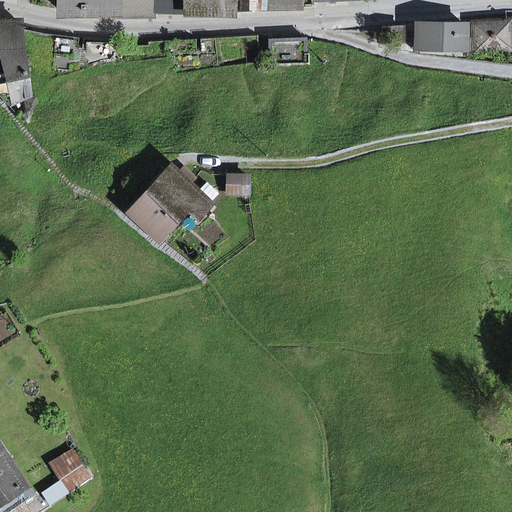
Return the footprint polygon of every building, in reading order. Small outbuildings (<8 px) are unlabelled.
[(115,11),(115,0),(60,0),(61,12),(115,11)] [(150,16),(150,12),(150,5),(150,0),(115,0),(115,11),(115,16),(150,16)] [(188,10),(187,0),(152,0),(152,5),(150,5),(150,12),(188,10)] [(187,0),(188,10),(232,8),(232,0),(187,0)] [(232,0),(232,8),(261,7),(261,0),(232,0)] [(474,52),(511,49),(510,21),(472,24),(474,52)] [(24,57),(22,46),(21,28),(21,24),(0,23),(0,56),(1,57),(24,57)] [(465,39),(465,26),(419,25),(418,50),(469,51),(469,39),(465,39)] [(407,44),(408,28),(379,30),(379,43),(407,44)] [(268,40),(269,65),(307,63),(306,38),(268,40)] [(0,76),(0,94),(10,107),(31,97),(24,57),(1,57),(6,75),(0,76)] [(183,166),(178,173),(190,184),(196,177),(183,166)] [(178,173),(172,168),(159,183),(187,210),(186,211),(198,221),(205,213),(211,203),(190,184),(178,173)] [(227,177),(226,194),(247,195),(248,178),(227,177)] [(130,214),(160,241),(186,211),(187,210),(159,183),(130,214)] [(0,511),(7,511),(24,500),(18,491),(27,485),(7,457),(11,454),(3,443),(0,444),(0,511)] [(89,477),(72,450),(50,464),(62,481),(68,491),(89,477)] [(62,481),(44,494),(50,504),(68,491),(62,481)]
